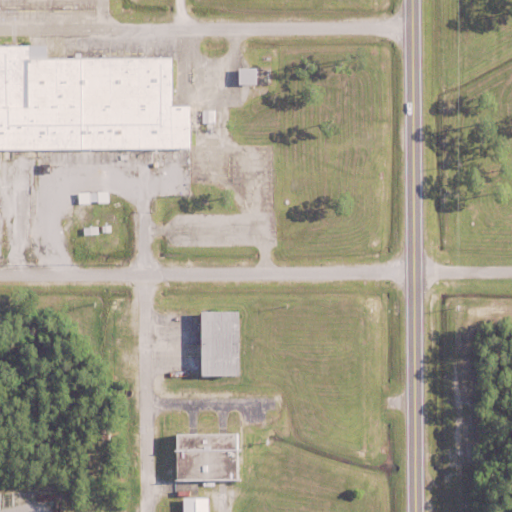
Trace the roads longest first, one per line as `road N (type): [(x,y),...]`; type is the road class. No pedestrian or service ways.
road 1 (residential): [(409,28),(0,30),(143,274),(511,270)]
road 2 (residential): [(411,511),(409,0)]
road 3 (residential): [(142,511),(143,274)]
